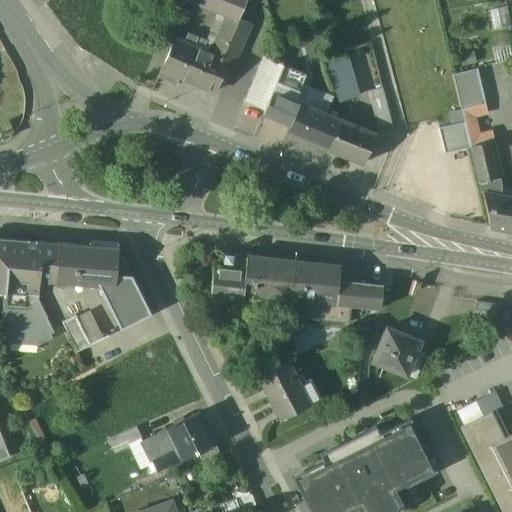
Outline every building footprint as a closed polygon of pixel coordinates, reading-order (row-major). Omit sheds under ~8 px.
[(192,0),(192,1),(221,13),(238,20),(239,19),(246,0),(192,0)] [(238,20),(221,13),(218,20),(248,33),(251,24),(239,19),(238,20)] [(217,19),(203,50),(194,46),(197,38),(188,34),(185,43),(176,39),(159,76),(177,84),(180,78),(214,93),(218,84),(224,86),(230,74),(223,71),(227,62),(234,65),(248,33),(218,20),(217,19)] [(282,62),(264,55),(244,102),(264,111),(283,65),(282,62)] [(346,56),(327,62),(339,102),(358,97),(346,56)] [(293,70),(283,65),(264,111),(263,113),(275,118),(285,92),(284,92),(293,70)] [(478,68),(452,74),(461,109),(484,104),(487,103),(478,68)] [(293,70),(284,92),(285,92),(297,97),(301,85),(305,75),(293,70)] [(331,98),(301,85),(297,97),(295,102),(325,114),(331,98)] [(285,92),(275,118),(290,125),(293,119),(287,117),(294,101),(295,102),(297,97),(285,92)] [(385,95),(369,92),(379,129),(392,125),(385,95)] [(295,102),(294,101),(287,117),(293,119),(290,125),(287,132),(316,144),(328,116),(325,114),(295,102)] [(491,132),(477,136),(472,116),(486,112),(484,104),(461,109),(464,123),(470,148),(489,143),(493,142),(491,132)] [(328,116),(316,144),(328,149),(340,121),(328,116)] [(374,135),(340,121),(328,149),(363,163),(374,135)] [(447,153),(470,148),(464,123),(441,129),(447,153)] [(489,143),(470,148),(481,193),(482,192),(489,227),(495,195),(496,186),(499,182),(489,143)] [(511,197),(495,195),(489,227),(511,231),(511,197)] [(43,241),(0,238),(0,291),(2,292),(2,296),(3,296),(0,339),(36,341),(52,333),(41,310),(31,310),(33,294),(37,294),(39,282),(43,241)] [(119,247),(43,241),(39,282),(99,286),(115,288),(118,257),(119,247)] [(247,256),(225,253),(223,267),(245,269),(247,256)] [(295,262),(247,256),(245,269),(242,293),(244,294),(291,299),(295,262)] [(152,314),(123,257),(118,257),(115,288),(99,286),(121,330),(152,314)] [(340,267),(295,262),(291,299),(308,301),(335,305),(338,280),(340,267)] [(223,267),(214,266),(210,300),(242,304),(244,294),(242,293),(245,269),(223,267)] [(382,285),(338,280),(335,305),(308,301),(306,317),(349,322),(351,305),(379,309),(382,285)] [(499,304),(476,300),(475,313),(498,316),(500,304),(499,304)] [(75,315),(61,322),(77,352),(91,345),(75,315)] [(419,342),(386,328),(372,361),(405,375),(419,342)] [(273,354),(252,365),(259,378),(280,367),(273,354)] [(296,379),(289,363),(280,367),(259,378),(258,378),(279,420),(310,405),(296,379)] [(320,400),(310,380),(304,383),(301,376),(296,379),(310,405),(320,400)] [(467,424),(461,427),(504,511),(511,511),(511,433),(507,436),(494,410),(467,424)] [(200,411),(166,428),(181,459),(193,453),(215,442),(200,411)] [(323,460),(292,477),(310,511),(353,511),(359,509),(360,511),(389,511),(404,504),(396,489),(436,468),(409,416),(379,432),(376,426),(320,455),(323,460)] [(136,427),(109,438),(114,449),(141,438),(136,427)] [(166,428),(142,440),(152,460),(152,461),(154,461),(159,470),(181,459),(166,428)] [(215,442),(193,453),(198,463),(221,453),(215,442)] [(159,470),(154,461),(152,461),(152,460),(146,463),(151,474),(159,470)] [(174,511),(171,502),(148,510),(148,511),(174,511)]
